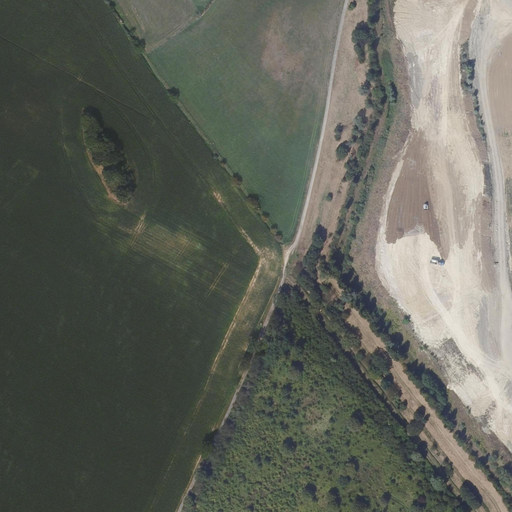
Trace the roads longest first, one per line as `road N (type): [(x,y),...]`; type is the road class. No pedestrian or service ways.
road 1 (track): [(177,511),(287,267),(349,0)]
road 2 (track): [(511,302),(501,278),(498,168),(484,78),(495,27),(511,17)]
road 3 (track): [(506,290),(488,316),(456,325),(440,313),(440,274)]
